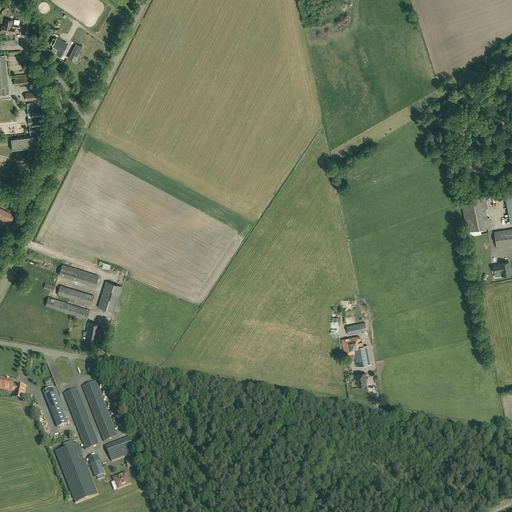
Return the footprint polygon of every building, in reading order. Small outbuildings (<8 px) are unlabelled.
[(27,16),(26,26),(26,31),(30,31),(30,27),(34,27),(34,23),(32,23),(32,17),(27,16)] [(19,25),(11,24),(12,20),(5,19),(4,26),(1,25),(1,31),(4,32),(4,33),(5,33),(7,34),(8,33),(8,32),(14,33),(15,27),(19,28),(19,25)] [(61,58),(66,49),(60,46),(63,41),(57,38),(53,46),(59,49),(56,55),(61,58)] [(79,55),(78,55),(82,47),(76,44),(69,58),(76,61),(79,55)] [(0,94),(9,94),(5,55),(0,55),(0,94)] [(15,77),(16,79),(14,79),(15,86),(31,84),(30,76),(27,76),(27,75),(15,77)] [(26,93),(26,101),(40,99),(39,91),(26,93)] [(42,108),(27,110),(31,135),(37,134),(37,132),(44,131),(42,108)] [(39,148),(38,134),(37,134),(31,135),(11,138),(13,151),(39,148)] [(511,162),(511,159),(510,159),(508,153),(500,154),(501,159),(498,159),(499,164),(511,162)] [(487,214),(486,209),(487,209),(485,196),(461,201),(467,231),(491,227),(488,213),(487,214)] [(14,215),(0,208),(0,217),(10,222),(14,215)] [(511,228),(494,232),(496,248),(511,245),(511,228)] [(499,264),(500,266),(497,267),(497,265),(493,266),(494,272),(501,271),(501,276),(511,274),(509,262),(499,264)] [(81,270),(62,264),(59,274),(78,280),(81,270)] [(81,270),(78,280),(96,286),(99,276),(81,270)] [(106,281),(98,307),(114,312),(122,286),(106,281)] [(94,296),(60,285),(57,295),(91,305),(94,296)] [(90,310),(48,297),(45,306),(87,319),(90,310)] [(365,322),(346,326),(348,334),(367,330),(365,322)] [(86,335),(85,342),(96,344),(100,325),(88,323),(87,332),(84,331),(83,335),(86,335)] [(358,336),(341,339),(344,356),(351,355),(355,354),(354,348),(360,347),(359,342),(358,336)] [(372,363),(368,345),(364,346),(360,347),(354,348),(355,354),(355,357),(357,366),(372,363)] [(358,387),(359,386),(360,387),(363,387),(364,385),(366,385),(365,378),(366,378),(365,373),(355,375),(356,382),(357,382),(358,387)] [(23,399),(25,390),(25,387),(16,385),(16,386),(12,385),(13,381),(0,378),(0,380),(0,388),(11,390),(15,391),(14,397),(23,399)] [(104,441),(117,436),(96,381),(83,386),(104,441)] [(53,388),(43,391),(45,396),(55,392),(53,388)] [(86,450),(99,444),(78,388),(64,394),(86,450)] [(55,392),(45,396),(53,416),(63,412),(55,392)] [(63,413),(53,416),(57,428),(68,424),(63,413)] [(130,438),(124,440),(106,447),(111,461),(135,452),(130,438)] [(55,452),(75,503),(97,494),(78,443),(55,452)] [(97,455),(88,459),(95,477),(104,474),(97,455)] [(133,459),(126,461),(128,468),(135,465),(133,459)] [(119,475),(113,478),(117,489),(130,484),(126,472),(121,474),(119,475)]
